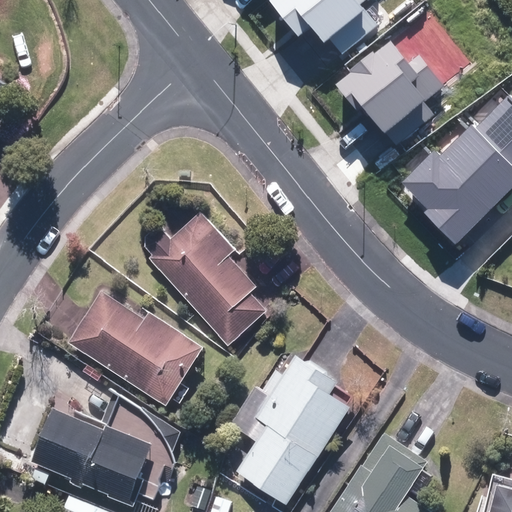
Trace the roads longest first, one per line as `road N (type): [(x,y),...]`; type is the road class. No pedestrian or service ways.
road 1 (residential): [(194,60),(345,252),(425,320),(511,362)]
road 2 (residential): [(0,281),(21,245),(113,140),(194,60)]
